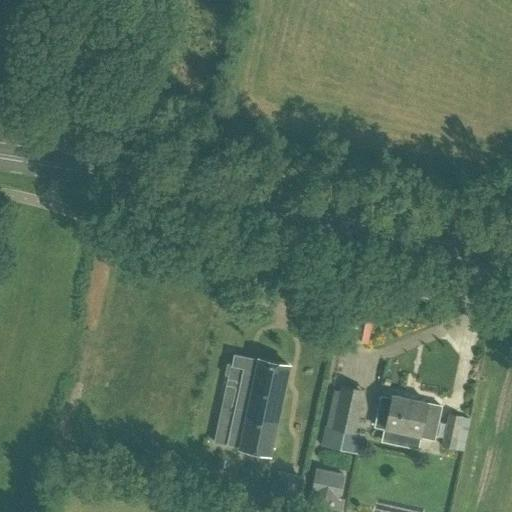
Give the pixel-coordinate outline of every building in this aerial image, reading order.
[(344,326),(358,329),(361,317),(346,314),(344,326)] [(289,367),(257,360),(233,355),(231,366),(227,365),(224,376),(228,377),(214,443),(225,446),(225,445),(270,455),(289,367)] [(355,432),(364,390),(340,385),(338,392),(333,390),(321,446),(360,454),(364,435),(355,432)] [(427,403),(392,395),(391,398),(381,396),(373,427),(383,429),(380,442),(417,450),(419,437),(433,440),(437,419),(440,407),(427,404),(427,403)] [(470,418),(448,413),(441,446),(463,451),(470,418)] [(341,511),(344,499),(338,497),(343,475),(314,468),(306,504),(341,511)] [(294,504),(300,475),(277,471),(275,480),(271,480),(267,498),(294,504)]
